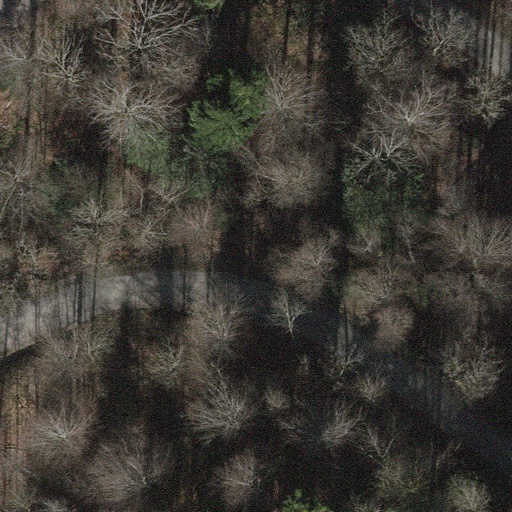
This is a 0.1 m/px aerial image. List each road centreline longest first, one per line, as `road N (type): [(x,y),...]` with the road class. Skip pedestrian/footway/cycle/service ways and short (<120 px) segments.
road 1 (track): [(511,461),(343,339),(241,292),(142,288),(67,308),(0,340)]
road 2 (track): [(0,17),(16,0),(423,0),(511,57)]
